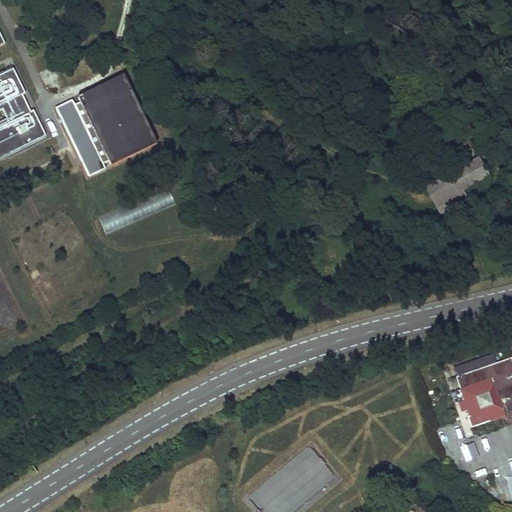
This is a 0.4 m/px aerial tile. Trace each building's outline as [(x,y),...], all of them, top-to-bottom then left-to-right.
[(67,84),(78,77),(70,65),(59,72),(53,64),(37,74),(46,88),(62,77),(67,84)] [(0,158),(47,135),(15,70),(1,77),(0,77),(0,158)] [(75,98),(59,106),(92,174),(108,166),(106,162),(111,159),(114,163),(160,141),(127,73),(81,95),(83,100),(78,103),(75,98)] [(478,158),(426,187),(441,214),(467,198),(462,190),(488,175),(478,158)] [(98,217),(106,235),(175,205),(168,188),(98,217)] [(511,414),(511,358),(457,378),(466,401),(460,403),(463,412),(469,410),(471,417),(468,417),(472,428),(511,414)] [(424,511),(403,498),(394,511),(395,511),(424,511)]
